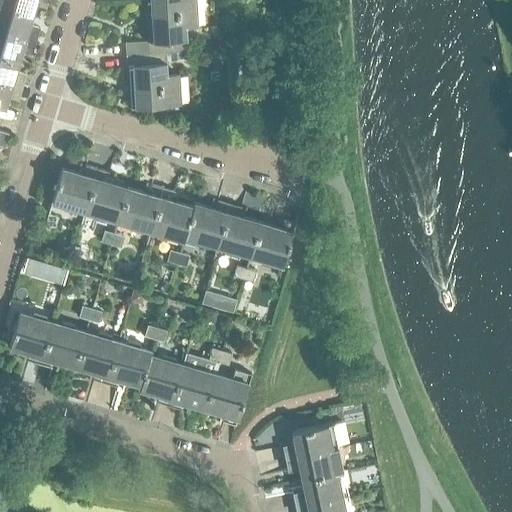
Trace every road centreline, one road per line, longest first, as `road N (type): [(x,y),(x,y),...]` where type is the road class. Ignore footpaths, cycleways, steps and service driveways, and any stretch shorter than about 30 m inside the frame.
road 1 (residential): [(0,399),(234,464),(244,511)]
road 2 (residential): [(308,175),(49,106)]
road 3 (residential): [(0,267),(49,106)]
